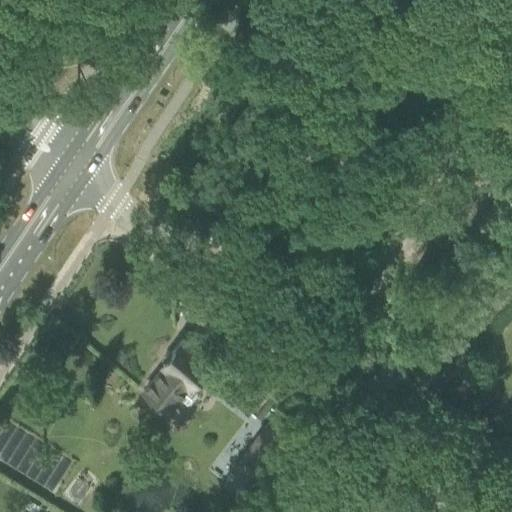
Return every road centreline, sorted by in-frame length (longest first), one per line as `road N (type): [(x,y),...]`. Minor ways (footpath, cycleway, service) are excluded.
road 1 (unclassified): [(511,510),(74,174)]
road 2 (track): [(511,207),(285,511)]
road 3 (primary): [(74,174),(190,0)]
road 4 (primary): [(0,284),(74,174)]
